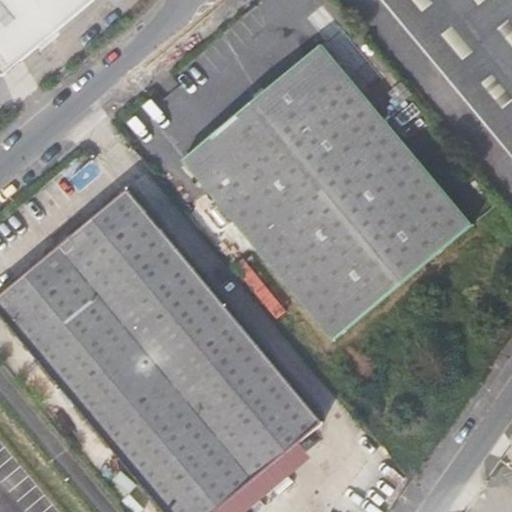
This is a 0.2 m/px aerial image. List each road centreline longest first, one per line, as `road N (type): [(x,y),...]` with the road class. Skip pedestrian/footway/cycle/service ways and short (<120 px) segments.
road 1 (unclassified): [(179,0),(155,36),(0,166)]
road 2 (tertiary): [(511,397),(432,511)]
